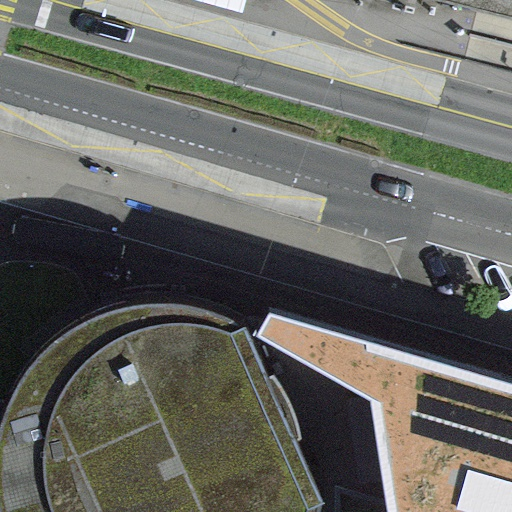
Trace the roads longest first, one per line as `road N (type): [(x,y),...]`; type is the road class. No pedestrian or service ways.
road 1 (primary): [(0,77),(511,222)]
road 2 (primary): [(511,125),(44,0)]
